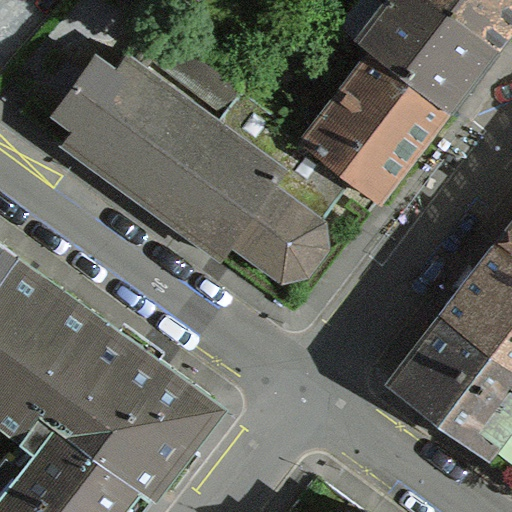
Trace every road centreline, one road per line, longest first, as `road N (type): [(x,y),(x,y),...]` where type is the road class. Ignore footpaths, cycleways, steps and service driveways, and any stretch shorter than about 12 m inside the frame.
road 1 (residential): [(0,168),(310,393)]
road 2 (residential): [(511,133),(310,393)]
road 3 (residential): [(310,393),(473,511)]
road 4 (residential): [(219,511),(310,393)]
